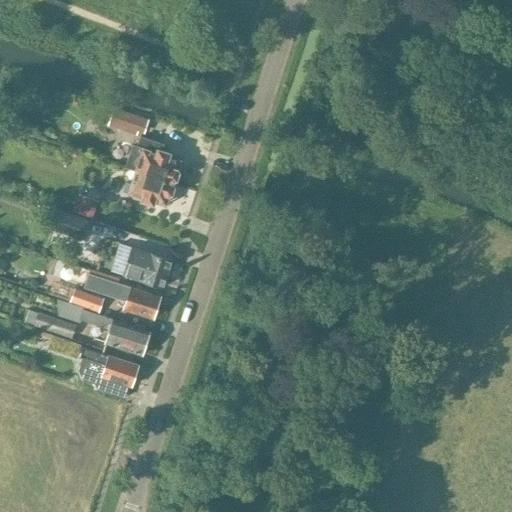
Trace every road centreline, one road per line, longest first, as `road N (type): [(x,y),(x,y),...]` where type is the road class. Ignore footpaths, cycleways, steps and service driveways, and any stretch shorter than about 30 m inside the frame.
road 1 (unclassified): [(128,511),(294,0)]
road 2 (track): [(445,216),(349,189),(261,186)]
